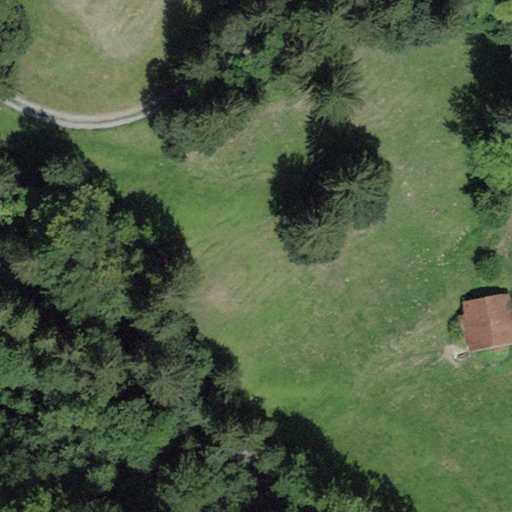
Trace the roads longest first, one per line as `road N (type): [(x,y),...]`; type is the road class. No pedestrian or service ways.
road 1 (unclassified): [(0,277),(180,406),(299,511)]
road 2 (track): [(0,89),(36,108),(91,118),(141,106),(256,32),(289,0)]
